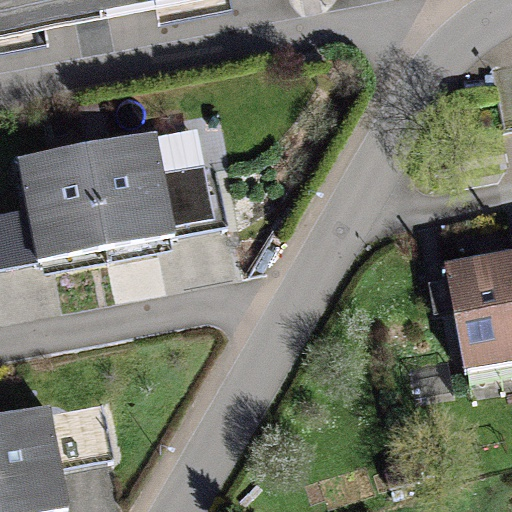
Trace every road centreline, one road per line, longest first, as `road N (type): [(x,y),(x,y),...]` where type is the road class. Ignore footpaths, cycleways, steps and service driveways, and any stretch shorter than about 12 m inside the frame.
road 1 (residential): [(0,82),(275,29),(349,27),(415,92)]
road 2 (residential): [(288,313),(0,363)]
road 3 (residential): [(288,313),(415,92)]
road 4 (residential): [(171,511),(288,313)]
road 5 (residential): [(415,92),(452,45),(511,3)]
